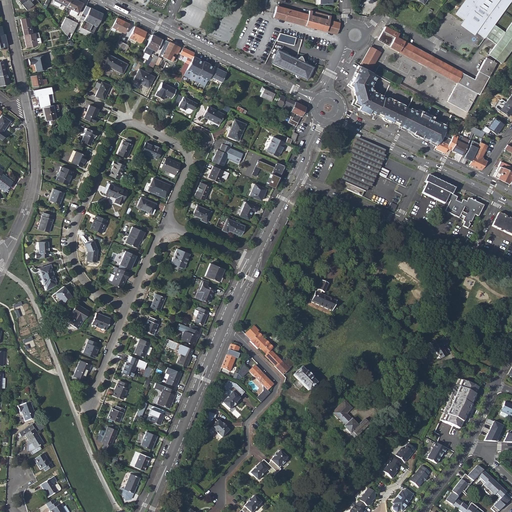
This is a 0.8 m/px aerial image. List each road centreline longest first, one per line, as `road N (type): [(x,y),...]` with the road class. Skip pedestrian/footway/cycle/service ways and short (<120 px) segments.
road 1 (residential): [(125,306),(83,280),(71,243),(116,130),(133,123),(188,154),(163,223)]
road 2 (tertiary): [(301,95),(105,0)]
road 3 (residential): [(223,328),(277,380),(249,421),(248,451),(220,481),(217,497)]
road 4 (residential): [(145,511),(223,328)]
road 5 (tertiary): [(480,178),(341,110)]
road 6 (residential): [(3,249),(32,189),(26,112)]
road 7 (residential): [(125,306),(85,417),(76,421)]
